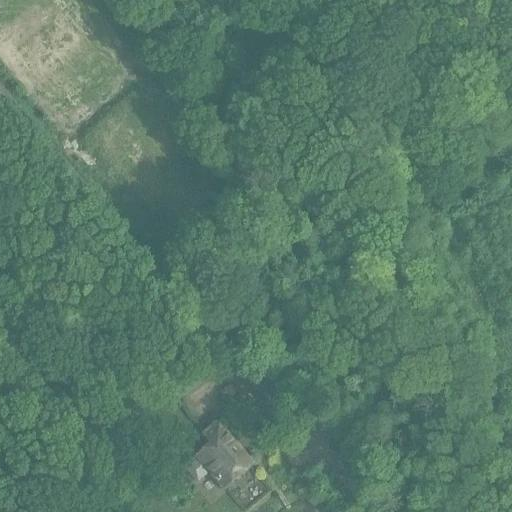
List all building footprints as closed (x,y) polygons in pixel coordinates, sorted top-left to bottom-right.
[(33,10),(0,41),(0,42),(21,65),(33,54),(36,58),(53,42),(51,39),(56,34),(33,10)] [(108,39),(97,48),(120,75),(131,65),(108,39)] [(509,173),(511,170),(511,156),(502,164),(509,173)] [(412,225),(393,235),(412,266),(430,256),(412,225)] [(205,381),(191,361),(164,380),(178,400),(205,381)] [(220,489),(249,464),(214,424),(199,436),(206,445),(192,457),(220,489)]
